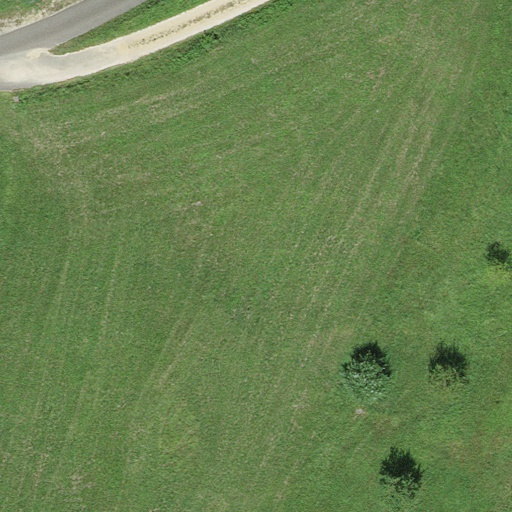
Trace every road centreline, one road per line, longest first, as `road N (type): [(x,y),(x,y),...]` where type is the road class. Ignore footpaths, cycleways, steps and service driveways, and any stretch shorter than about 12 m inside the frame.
road 1 (track): [(0,61),(31,75),(122,50),(228,0)]
road 2 (unclassified): [(121,0),(0,43)]
